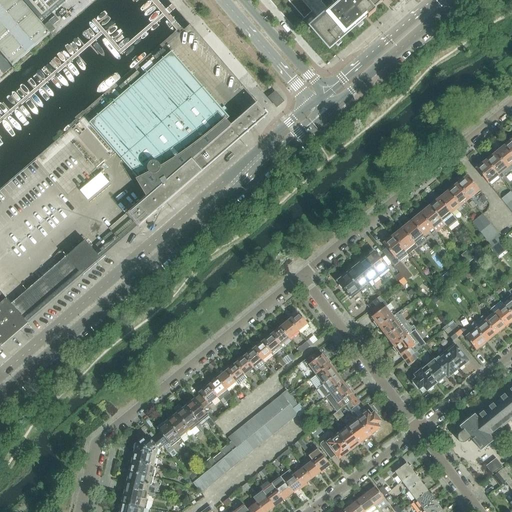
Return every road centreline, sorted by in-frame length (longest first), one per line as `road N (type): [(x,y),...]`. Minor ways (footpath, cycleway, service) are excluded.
road 1 (residential): [(81,511),(96,442),(301,277)]
road 2 (tertiary): [(0,385),(232,184)]
road 3 (residential): [(301,277),(511,105)]
road 4 (residential): [(418,431),(301,277)]
road 5 (unknown): [(130,273),(80,222),(60,229),(28,263),(14,263),(0,246)]
road 6 (tertiary): [(330,111),(456,0)]
road 7 (tertiary): [(432,0),(324,94)]
road 8 (unclassified): [(226,0),(315,101)]
road 9 (residential): [(311,511),(418,431)]
road 10 (unclassified): [(324,94),(241,0)]
road 11 (tertiary): [(232,184),(330,111)]
